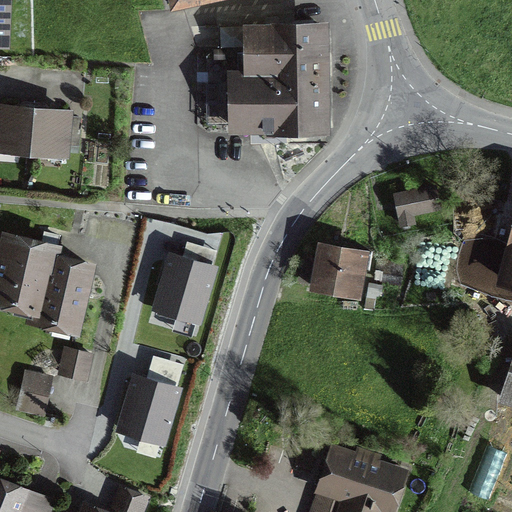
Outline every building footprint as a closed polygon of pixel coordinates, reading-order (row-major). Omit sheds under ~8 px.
[(0,0),(0,46),(6,46),(8,0),(0,0)] [(272,130),(321,130),(318,26),(291,27),(265,27),(247,28),(248,76),(231,76),(232,125),(232,128),(272,128),(272,130)] [(25,109),(0,106),(0,149),(61,155),(65,112),(39,110),(25,109)] [(393,195),(394,199),(398,217),(410,214),(437,209),(433,187),(393,195)] [(412,223),(410,214),(398,217),(400,226),(412,223)] [(54,248),(38,245),(3,237),(0,251),(0,300),(12,303),(12,305),(32,309),(29,319),(50,324),(50,322),(73,327),(88,266),(52,258),(54,248)] [(511,244),(503,281),(511,283),(511,244)] [(319,245),(316,259),(311,288),(352,295),(356,267),(366,269),(369,254),(319,245)] [(156,307),(198,319),(213,267),(190,260),(171,255),(156,307)] [(63,349),(58,373),(83,379),(89,355),(63,349)] [(511,367),(502,400),(503,400),(505,395),(511,397),(511,367)] [(16,408),(40,414),(49,379),(24,373),(16,408)] [(162,440),(178,390),(154,382),(137,377),(121,428),(162,440)] [(372,464),(355,459),(332,451),(319,489),(347,498),(341,511),(369,511),(371,507),(380,510),(386,511),(388,511),(401,474),(372,464)] [(0,511),(19,511),(27,493),(0,482),(0,511)]
